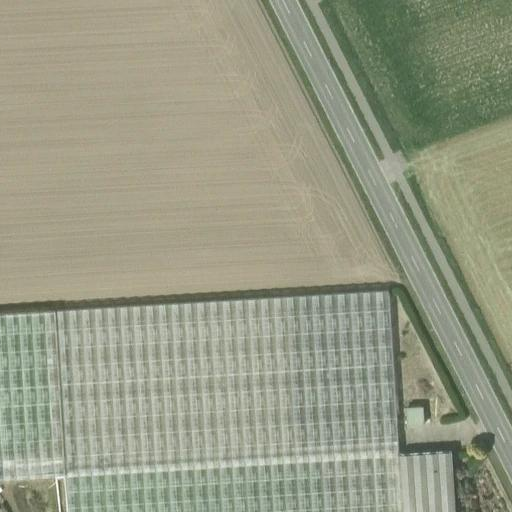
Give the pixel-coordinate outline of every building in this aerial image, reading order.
[(389,291),(56,312),(64,476),(399,455),(389,291)] [(0,479),(64,476),(56,312),(0,315),(0,479)] [(424,407),(405,407),(405,425),(424,425),(424,407)] [(399,455),(402,511),(455,511),(451,452),(399,455)] [(402,511),(399,455),(64,476),(66,511),(402,511)]
